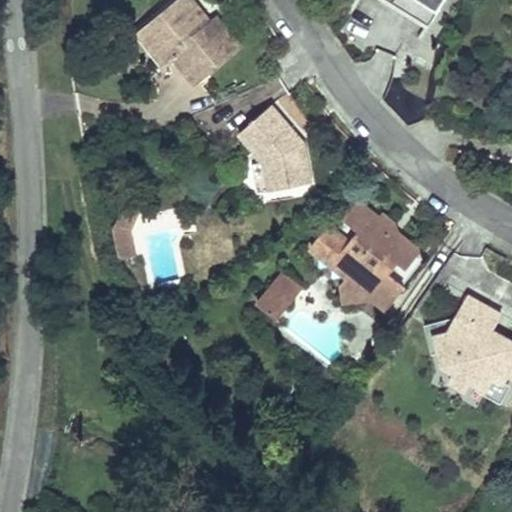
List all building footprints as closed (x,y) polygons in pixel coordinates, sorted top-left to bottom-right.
[(225,0),(202,0),(185,13),(193,23),(190,33),(179,39),(193,58),(204,51),(223,77),(268,41),(245,13),(234,21),(228,14),(232,8),(225,0)] [(193,23),(185,13),(168,27),(179,39),(190,33),(193,23)] [(307,103),(271,133),(296,159),(298,166),(304,195),(347,183),(339,138),(307,103)] [(304,195),(298,166),(285,170),(291,199),(304,195)] [(365,225),(345,246),(367,265),(362,275),(393,303),(412,301),(422,310),(440,290),(425,273),(433,264),(442,273),(458,255),(437,236),(435,243),(415,225),(421,220),(398,201),(371,231),(365,225)] [(184,210),(168,202),(157,225),(169,259),(183,253),(175,229),(184,210)] [(426,213),(421,220),(415,225),(435,243),(437,236),(439,224),(426,213)] [(135,255),(128,222),(114,225),(121,257),(135,255)] [(317,270),(287,302),(305,318),(334,285),(317,270)] [(481,335),(466,340),(474,368),(475,370),(511,391),(511,307),(500,301),(481,335)]
